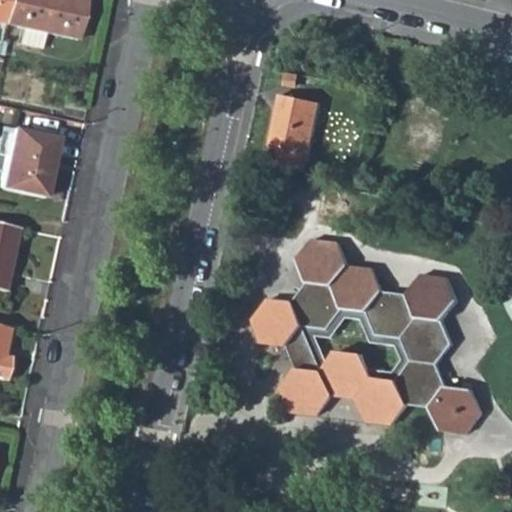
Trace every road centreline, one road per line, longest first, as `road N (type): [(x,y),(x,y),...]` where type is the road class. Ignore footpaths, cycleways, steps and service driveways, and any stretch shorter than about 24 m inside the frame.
road 1 (residential): [(132,511),(250,0)]
road 2 (residential): [(150,0),(37,511)]
road 3 (residential): [(511,30),(387,0)]
